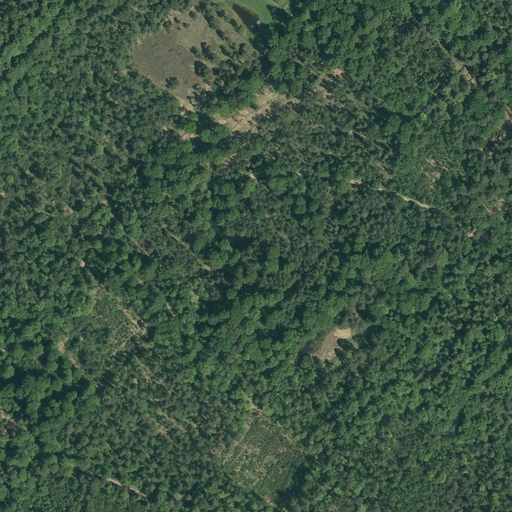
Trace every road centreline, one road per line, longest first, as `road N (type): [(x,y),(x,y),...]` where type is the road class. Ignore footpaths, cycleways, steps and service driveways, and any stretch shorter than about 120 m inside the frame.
road 1 (track): [(0,352),(57,314),(107,226),(237,180),(301,175),(357,185),(441,215),(511,265)]
road 2 (track): [(354,319),(454,222),(511,129)]
road 3 (track): [(193,511),(76,467),(0,450)]
road 4 (unknown): [(89,0),(0,94)]
